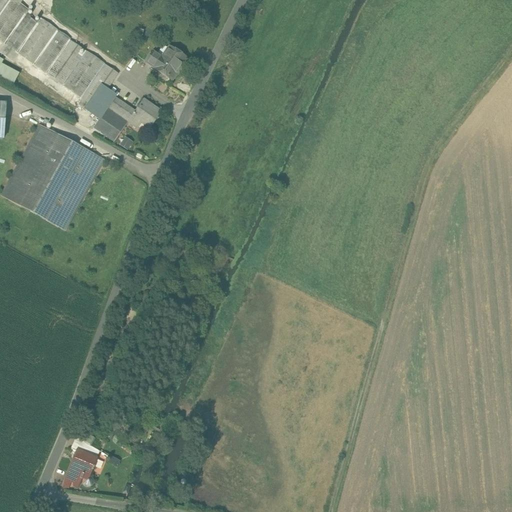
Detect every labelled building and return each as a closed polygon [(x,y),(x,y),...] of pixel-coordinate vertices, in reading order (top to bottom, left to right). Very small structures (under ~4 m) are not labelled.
[(11,0),(0,0),(0,41),(5,45),(26,15),(29,10),(20,4),(19,5),(11,0)] [(117,73),(40,19),(37,23),(26,15),(5,45),(82,100),(78,105),(86,110),(89,105),(93,108),(117,73)] [(169,47),(154,69),(172,81),(187,59),(169,47)] [(0,66),(2,63),(0,62),(0,78),(12,85),(17,76),(0,66)] [(160,112),(144,101),(136,114),(122,105),(116,114),(137,128),(141,122),(149,128),(160,112)] [(125,127),(104,113),(95,126),(116,141),(125,127)] [(41,126),(2,197),(21,207),(59,137),(59,136),(41,126)] [(126,136),(119,145),(127,150),(133,142),(126,136)] [(59,137),(21,207),(46,221),(84,150),(59,137)] [(46,221),(65,231),(103,160),(85,150),(84,150),(46,221)] [(84,433),(81,440),(91,444),(94,437),(84,433)] [(92,447),(76,437),(71,449),(78,452),(78,451),(89,456),(92,447)] [(89,456),(78,451),(78,452),(63,487),(68,490),(71,482),(74,483),(73,485),(74,487),(78,489),(83,478),(88,480),(97,459),(89,456)] [(117,465),(120,460),(113,457),(110,462),(117,465)]
